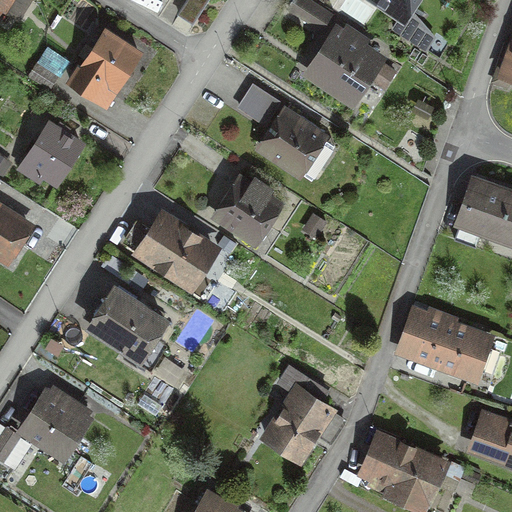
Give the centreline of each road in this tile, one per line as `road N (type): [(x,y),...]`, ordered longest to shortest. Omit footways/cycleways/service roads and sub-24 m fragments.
road 1 (residential): [(467,125),(346,443),(303,511)]
road 2 (residential): [(0,373),(202,65)]
road 3 (residential): [(511,1),(467,125)]
